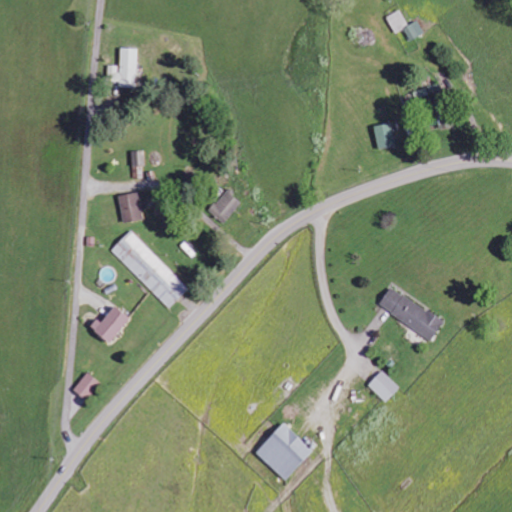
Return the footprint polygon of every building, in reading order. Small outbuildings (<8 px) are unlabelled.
[(425,35),(420,22),(405,28),(410,41),(425,35)] [(139,48),(121,47),(121,65),(109,65),(109,81),(121,81),(121,87),(138,87),(139,48)] [(397,145),(392,122),(375,126),(380,149),(397,145)] [(145,150),(133,151),(133,166),(145,166),(145,150)] [(227,224),(248,194),(232,182),(211,212),(227,224)] [(119,196),(124,222),(144,218),(138,192),(119,196)] [(113,250),(170,310),(190,290),(133,230),(113,250)] [(380,306),(433,341),(446,322),(393,286),(380,306)] [(112,343),(131,318),(114,304),(94,329),(112,343)] [(387,402),(401,388),(384,371),(370,385),(387,402)] [(102,382),(88,372),(75,390),(89,400),(102,382)] [(286,480),(315,451),(285,423),(257,453),(286,480)]
